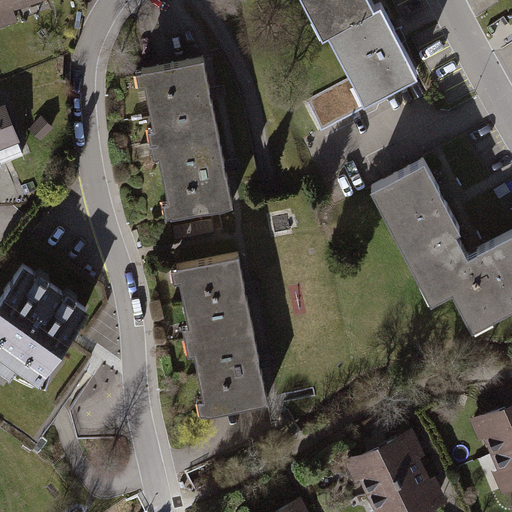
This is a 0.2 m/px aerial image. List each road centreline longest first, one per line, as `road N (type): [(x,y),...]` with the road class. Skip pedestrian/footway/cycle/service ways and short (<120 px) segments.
road 1 (residential): [(114,0),(85,62),(86,129),(128,298),(138,403),(162,511)]
road 2 (residential): [(452,0),(511,108)]
